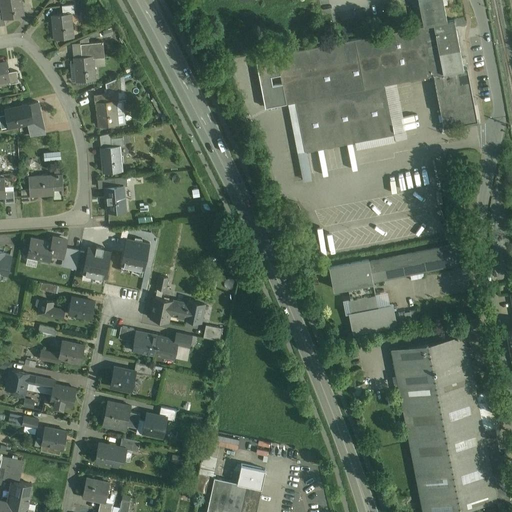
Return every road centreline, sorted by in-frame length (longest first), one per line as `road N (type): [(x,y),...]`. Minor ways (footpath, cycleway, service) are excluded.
road 1 (primary): [(367,511),(284,297),(151,21)]
road 2 (residential): [(511,392),(479,225),(500,113),(476,0)]
road 3 (residential): [(0,43),(26,42),(67,99),(82,151),(83,209),(72,220),(0,225)]
road 4 (residential): [(66,511),(110,304)]
